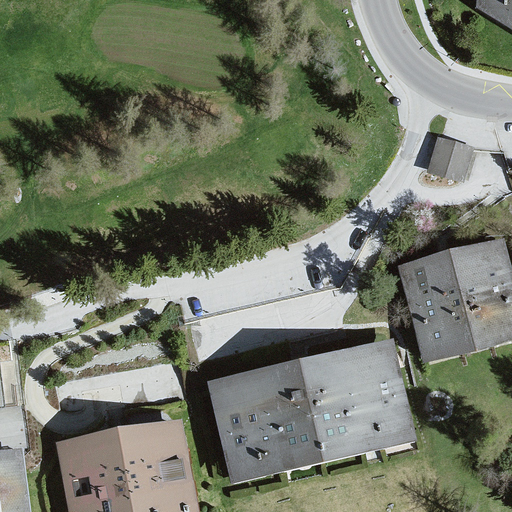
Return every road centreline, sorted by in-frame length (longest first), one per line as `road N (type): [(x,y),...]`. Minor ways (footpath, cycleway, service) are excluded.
road 1 (residential): [(52,424),(33,389),(65,353),(343,237),(403,179)]
road 2 (residential): [(403,179),(434,196),(474,190),(485,159),(480,98)]
